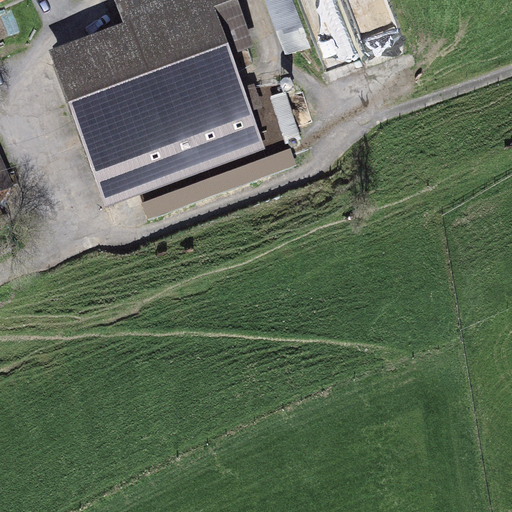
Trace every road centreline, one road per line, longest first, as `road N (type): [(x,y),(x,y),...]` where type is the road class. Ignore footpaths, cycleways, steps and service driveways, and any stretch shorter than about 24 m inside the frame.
road 1 (track): [(349,128),(305,174),(130,238),(57,246)]
road 2 (track): [(349,128),(511,69)]
road 3 (track): [(255,0),(277,61),(349,128)]
road 4 (track): [(6,118),(48,37),(86,15),(95,0)]
road 5 (track): [(57,246),(6,118)]
